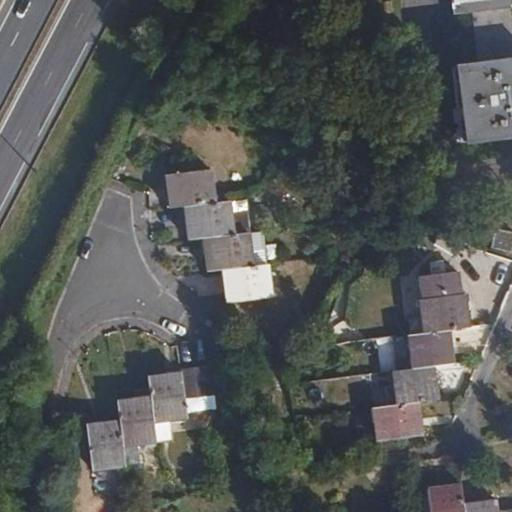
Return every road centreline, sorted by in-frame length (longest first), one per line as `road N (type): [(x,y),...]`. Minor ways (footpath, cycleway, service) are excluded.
road 1 (residential): [(27,511),(31,440),(99,263),(173,318)]
road 2 (primary): [(0,172),(90,0)]
